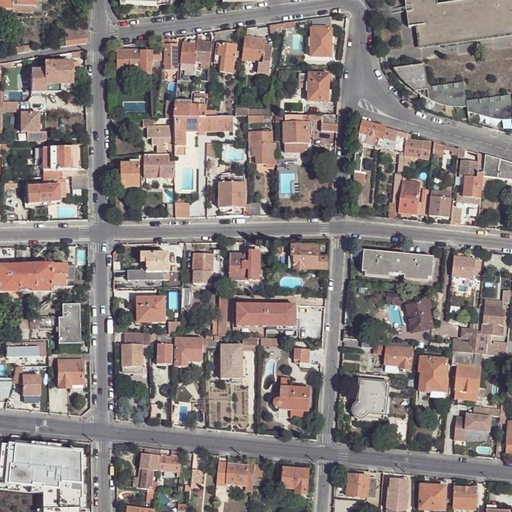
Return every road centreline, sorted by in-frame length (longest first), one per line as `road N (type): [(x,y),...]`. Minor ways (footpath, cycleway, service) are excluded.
road 1 (residential): [(354,79),(361,21),(346,3),(114,33),(96,46)]
road 2 (residential): [(99,233),(338,227)]
road 3 (residential): [(323,454),(338,227)]
road 4 (residential): [(323,454),(103,431)]
road 5 (residential): [(99,233),(103,431)]
road 6 (residential): [(511,474),(323,454)]
road 7 (residential): [(96,46),(99,233)]
road 8 (residential): [(338,227),(511,244)]
